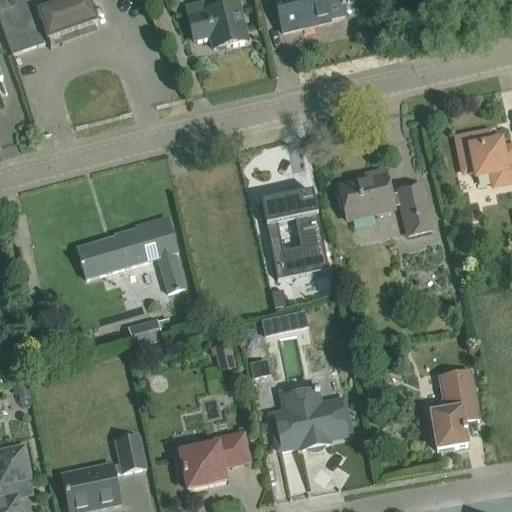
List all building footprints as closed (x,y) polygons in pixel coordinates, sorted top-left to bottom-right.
[(48,45),(97,27),(87,0),(0,0),(0,24),(1,29),(12,58),(48,46),(48,45)] [(339,0),(273,0),(282,35),(323,26),(322,24),(344,18),(342,11),(344,10),(343,5),(341,6),(339,0)] [(203,7),(185,11),(188,21),(194,44),(210,40),(213,52),(247,44),(238,6),(204,14),(203,7)] [(463,171),(474,169),(477,180),(492,177),(494,188),(511,184),(511,150),(501,153),(499,146),(492,147),(491,142),(484,144),(483,137),(457,142),(463,171)] [(431,234),(420,189),(397,194),(398,196),(390,198),(384,174),(367,178),(369,183),(339,190),(347,226),(396,214),(395,209),(399,208),(406,240),(431,234)] [(312,196),(261,206),(266,229),(295,224),(300,251),(272,257),(277,284),(328,274),(312,196)] [(167,221),(163,222),(136,230),(137,233),(114,239),(116,243),(104,247),(104,245),(77,252),(81,266),(79,266),(81,270),(82,270),(86,283),(157,262),(167,297),(185,292),(175,257),(177,257),(167,221)] [(279,338),(275,322),(261,325),(264,341),(279,338)] [(162,343),(156,323),(128,331),(133,351),(162,343)] [(252,380),(268,375),(265,360),(248,365),(252,380)] [(478,424),(476,411),(470,375),(439,380),(445,415),(430,417),(437,454),(441,453),(441,456),(453,454),(453,451),(467,449),(465,436),(466,436),(466,432),(464,432),(463,427),(478,424)] [(19,403),(31,401),(27,386),(12,389),(14,398),(18,397),(19,403)] [(280,397),(284,416),(270,419),(278,454),(301,449),(302,454),(329,448),(328,443),(351,439),(343,403),(320,408),(317,398),(319,397),(318,392),(316,392),(316,390),(280,397)] [(203,446),(204,452),(180,457),(181,460),(175,461),(178,477),(183,476),(183,479),(185,479),(188,494),(225,486),(222,470),(229,469),(248,465),(243,438),(203,446)] [(115,445),(120,468),(112,469),(112,468),(78,476),(78,478),(63,482),(62,479),(61,479),(67,511),(87,511),(100,509),(100,511),(102,511),(120,508),(114,478),(122,477),(122,478),(145,473),(139,440),(115,445)] [(0,511),(19,511),(18,502),(17,499),(16,499),(13,485),(30,482),(23,450),(0,454),(0,491),(2,502),(0,502),(0,511)]
